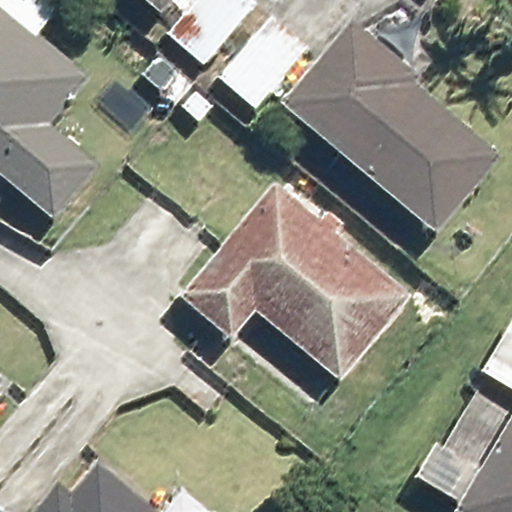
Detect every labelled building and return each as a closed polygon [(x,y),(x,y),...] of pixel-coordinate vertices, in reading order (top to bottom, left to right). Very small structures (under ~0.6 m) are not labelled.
[(139,0),(162,18),(176,0),(139,0)] [(196,72),(250,5),(243,0),(194,0),(160,43),(196,72)] [(0,181),(53,224),(96,169),(47,130),(86,81),(0,11),(0,181)] [(251,115),(304,50),(266,20),(214,85),(251,115)] [(344,28),(275,112),(433,240),(502,156),(344,28)] [(335,387),(407,298),(268,186),(172,305),(224,347),(248,318),(335,387)] [(0,400),(8,390),(0,383),(0,400)] [(511,511),(511,416),(455,511),(511,511)] [(144,511),(77,457),(31,511),(144,511)]
